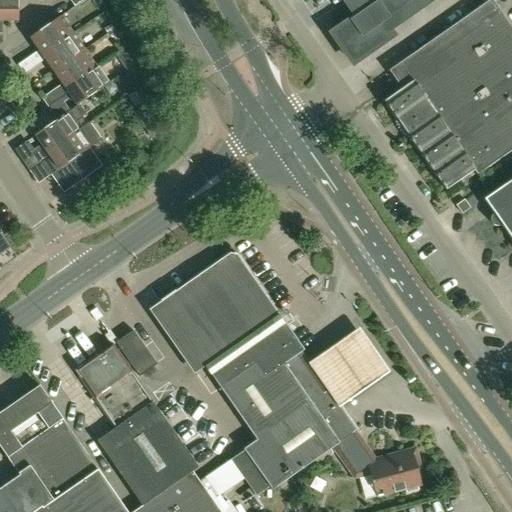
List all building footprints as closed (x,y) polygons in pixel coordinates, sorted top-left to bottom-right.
[(18,22),(17,0),(0,0),(0,21),(2,22),(18,22)] [(406,5),(402,0),(350,0),(347,3),(350,8),(336,18),(342,27),(332,34),(352,64),(392,36),(382,22),(406,5)] [(476,176),(511,150),(511,29),(491,0),(489,0),(388,71),(401,90),(383,102),(445,191),(473,171),(476,176)] [(511,0),(504,0),(500,3),(506,10),(511,6),(511,0)] [(41,55),(73,34),(61,16),(29,38),(38,51),(28,58),(34,67),(44,60),(41,55)] [(53,72),(84,50),(73,34),(41,55),(44,60),(53,72)] [(65,89),(96,67),(84,50),(53,72),(61,85),(51,92),(58,100),(68,94),(65,89)] [(34,67),(28,58),(18,65),(24,74),(34,67)] [(76,106),(78,105),(108,84),(96,67),(65,89),(68,94),(76,106)] [(137,85),(129,72),(120,78),(128,91),(137,85)] [(47,108),(58,100),(51,92),(41,99),(47,108)] [(154,118),(149,103),(133,114),(142,126),(154,118)] [(77,131),(73,125),(86,116),(78,105),(76,106),(56,120),(34,136),(43,149),(33,156),(39,165),(42,163),(49,158),(46,153),(77,131)] [(71,188),(92,173),(80,155),(101,140),(89,123),(77,131),(46,153),(49,158),(42,163),(51,175),(59,170),(71,188)] [(29,172),(39,165),(33,156),(23,163),(29,172)] [(487,170),(478,176),(484,184),(492,179),(487,170)] [(511,180),(483,200),(493,214),(491,216),(490,218),(490,220),(490,223),(492,225),(494,226),(496,227),(499,227),(501,226),(511,241),(511,180)] [(470,208),(464,200),(456,206),(462,214),(470,208)] [(3,238),(0,233),(0,254),(10,248),(3,238)] [(301,350),(236,258),(231,256),(152,311),(194,372),(203,366),(256,441),(243,450),(244,451),(231,460),(256,496),(269,487),(271,490),(332,448),(352,434),(296,354),(301,350)] [(360,327),(313,360),(343,403),(391,370),(360,327)] [(138,381),(157,372),(139,335),(120,344),(138,381)] [(134,511),(219,511),(198,481),(204,477),(112,345),(74,371),(114,429),(96,441),(142,507),(134,511)] [(125,511),(38,386),(0,412),(0,449),(18,475),(0,487),(0,511),(125,511)] [(366,500),(376,497),(419,485),(415,471),(421,469),(416,453),(411,454),(410,450),(395,454),(397,458),(369,466),(363,457),(366,455),(352,434),(332,448),(352,481),(360,479),(366,500)]
